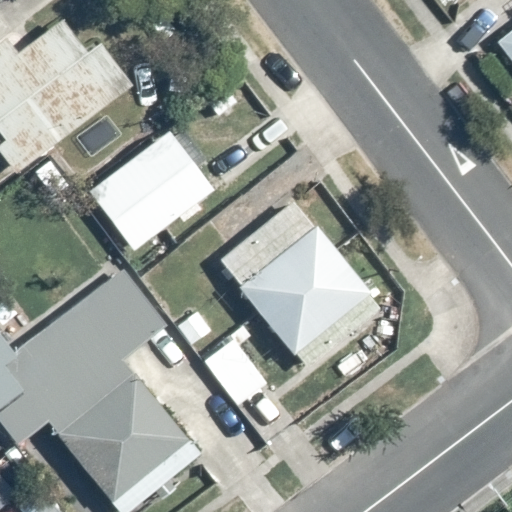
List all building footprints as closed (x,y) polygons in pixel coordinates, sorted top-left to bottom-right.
[(82,53),(55,18),(10,53),(0,40),(0,160),(9,172),(124,83),(94,44),(82,53)] [(511,24),(494,39),(511,61),(511,24)] [(207,190),(163,131),(83,190),(127,250),(207,190)] [(373,311),(288,200),(212,258),(296,370),(373,311)] [(0,326),(0,429),(11,443),(33,425),(102,511),(104,511),(192,442),(120,352),(151,327),(106,269),(13,343),(0,326)] [(264,382),(231,337),(200,359),(233,404),(264,382)]
